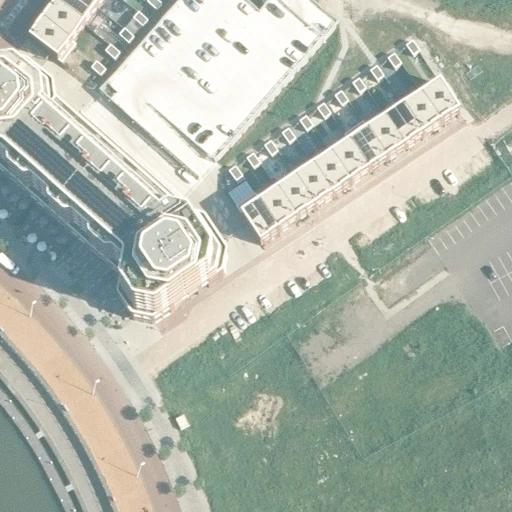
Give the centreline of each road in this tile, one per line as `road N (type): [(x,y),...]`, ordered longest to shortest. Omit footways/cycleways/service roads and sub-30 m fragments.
road 1 (residential): [(511,116),(110,380)]
road 2 (tertiary): [(110,380),(51,303),(0,255)]
road 3 (tertiary): [(174,511),(156,461),(110,380)]
